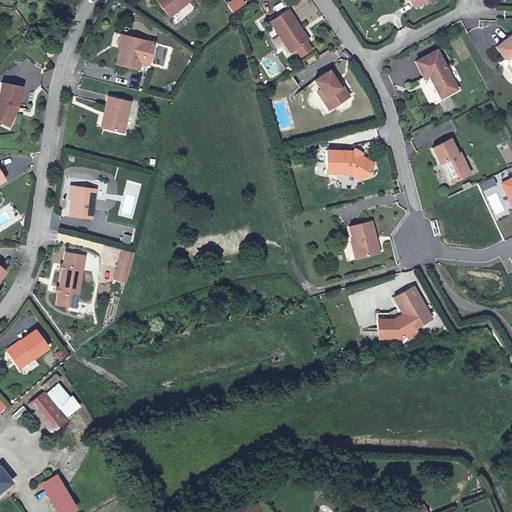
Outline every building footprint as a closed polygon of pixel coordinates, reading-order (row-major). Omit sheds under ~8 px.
[(158,0),(156,2),(169,17),(188,0),(158,0)] [(241,0),(234,0),(226,6),(231,12),(243,4),(241,0)] [(406,0),(415,12),(416,11),(419,9),(433,0),(406,0)] [(269,20),(289,51),(295,48),(300,56),(310,49),(305,41),(298,30),(300,29),(287,9),(285,10),(269,20)] [(511,33),(511,32),(493,45),(503,57),(507,58),(511,64),(510,68),(510,70),(511,71),(511,33)] [(123,35),(115,66),(138,71),(140,63),(148,64),(153,43),(123,35)] [(455,86),(435,47),(413,58),(421,74),(415,77),(426,100),(438,95),(455,86)] [(52,50),(45,54),(49,59),(55,55),(52,50)] [(138,71),(146,73),(148,64),(140,63),(138,71)] [(317,86),(319,90),(324,97),(321,99),(327,109),(330,107),(345,98),(328,70),(313,79),(317,86)] [(17,108),(22,87),(1,82),(0,88),(0,122),(8,127),(12,119),(15,107),(17,108)] [(266,96),(260,99),(262,104),(269,101),(266,96)] [(125,118),(128,103),(106,98),(103,114),(104,114),(101,129),(121,133),(125,118)] [(459,165),(465,162),(457,148),(455,150),(448,135),(430,144),(438,160),(440,159),(450,180),(463,174),(459,165)] [(324,173),(347,173),(347,174),(356,180),(364,177),(373,163),(360,155),(359,156),(352,156),(352,149),(349,149),(325,149),(324,173)] [(469,171),(465,162),(459,165),(463,174),(469,171)] [(511,176),(499,183),(507,201),(511,198),(511,176)] [(71,187),(66,216),(89,219),(92,190),(84,189),(71,187)] [(349,226),(356,258),(379,252),(371,221),(349,226)] [(63,253),(60,266),(59,272),(56,287),(54,294),(52,304),(72,308),(82,257),(63,253)] [(125,276),(131,256),(120,253),(117,263),(114,273),(112,282),(122,285),(125,276)] [(428,318),(410,285),(390,297),(395,306),(399,313),(389,319),(379,319),(379,337),(396,337),(402,333),(404,336),(413,331),(411,327),(428,318)] [(389,319),(399,313),(395,306),(387,311),(374,311),(374,337),(379,337),(379,319),(389,319)] [(46,346),(32,329),(17,340),(19,343),(6,353),(17,368),(44,348),(46,346)] [(69,396),(50,368),(34,382),(41,392),(52,408),(69,396)] [(52,408),(41,392),(24,404),(45,434),(61,421),(60,418),(76,405),(69,396),(52,408)] [(0,487),(9,481),(0,469),(0,487)] [(63,511),(74,505),(52,470),(36,480),(55,511),(63,511)] [(383,502),(381,508),(391,511),(393,511),(395,507),(383,502)]
